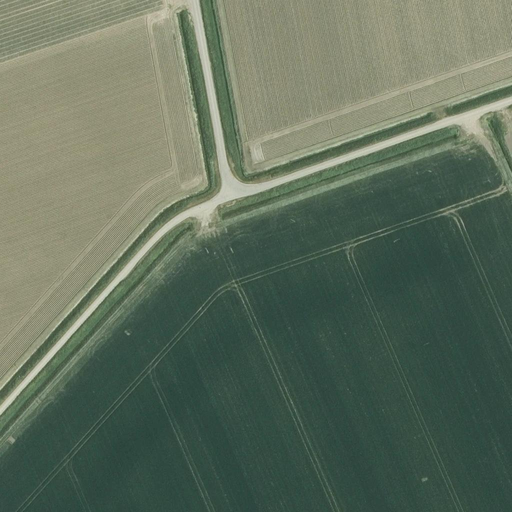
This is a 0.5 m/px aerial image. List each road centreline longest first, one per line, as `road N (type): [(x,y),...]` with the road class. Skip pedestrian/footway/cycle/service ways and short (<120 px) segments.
road 1 (unclassified): [(0,411),(164,228),(224,199)]
road 2 (unclassified): [(224,199),(511,100)]
road 3 (unclassified): [(224,199),(190,0)]
